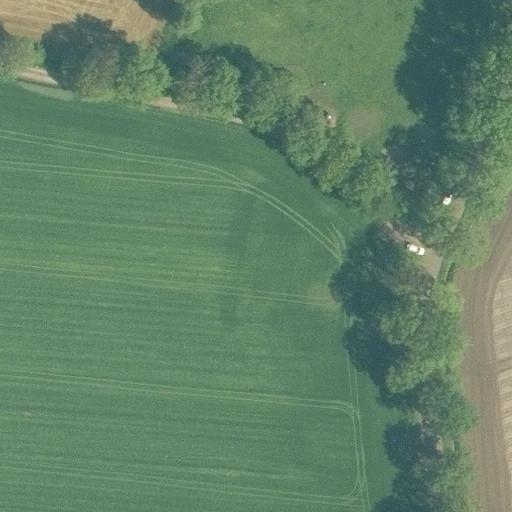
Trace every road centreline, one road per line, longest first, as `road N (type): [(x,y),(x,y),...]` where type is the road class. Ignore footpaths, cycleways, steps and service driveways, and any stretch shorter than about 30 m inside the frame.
road 1 (track): [(0,70),(265,124),(431,249)]
road 2 (tertiary): [(511,89),(431,249),(423,291),(439,511)]
